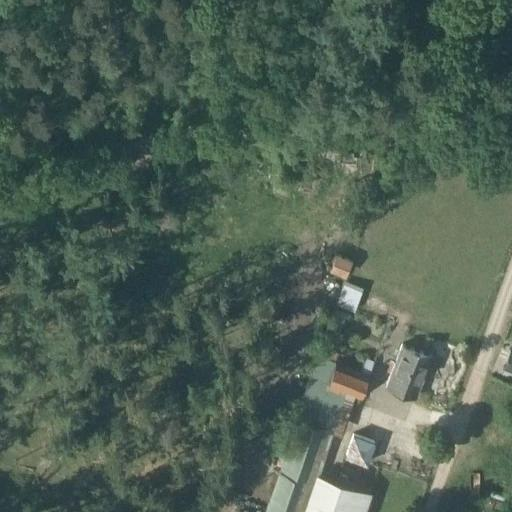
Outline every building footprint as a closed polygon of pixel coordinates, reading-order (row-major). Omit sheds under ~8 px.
[(344,276),(349,262),(335,258),(330,272),(344,276)] [(366,287),(347,280),(337,303),(357,311),(366,287)] [(401,344),(386,385),(415,396),(430,355),(401,344)] [(365,511),(373,491),(318,472),(344,397),(360,402),(374,361),(366,358),(365,360),(333,349),(330,356),(322,353),(322,351),(309,347),(301,370),(311,373),(295,418),(298,419),(265,511),(365,511)] [(354,432),(347,453),(368,460),(375,439),(354,432)]
